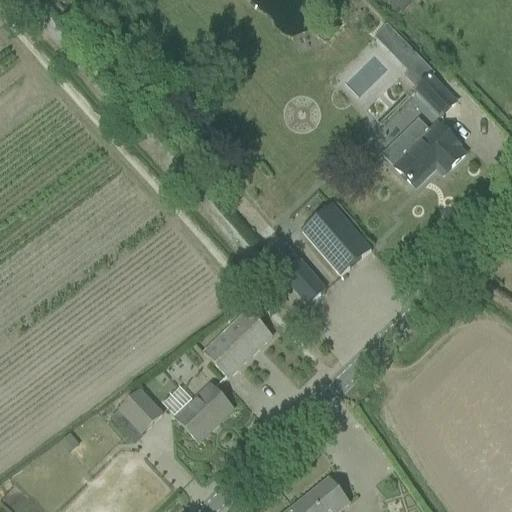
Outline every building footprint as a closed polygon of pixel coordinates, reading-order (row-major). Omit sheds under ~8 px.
[(386,28),(374,40),(397,64),(408,75),(420,63),(409,51),(386,28)] [(408,75),(403,79),(415,91),(427,79),(428,80),(429,81),(434,77),(420,63),(408,75)] [(415,91),(413,93),(440,120),(454,106),(429,81),(428,80),(427,79),(415,91)] [(418,124),(382,158),(395,171),(401,178),(415,192),(436,172),(442,179),(451,171),(464,158),(457,151),(458,150),(444,136),(439,130),(431,137),(418,124)] [(272,176),(262,165),(253,175),(249,171),(243,178),(256,191),(272,176)] [(302,236),(327,265),(340,281),(370,254),(332,210),(302,236)] [(267,264),(306,309),(325,293),(286,248),(267,264)] [(228,383),(271,341),(246,315),(203,357),(228,383)] [(177,425),(184,433),(198,447),(211,435),(210,433),(216,427),(218,429),(232,415),(218,400),(211,392),(196,407),(180,390),(163,408),(177,425)] [(139,394),(118,414),(140,438),(162,419),(139,394)] [(69,438),(59,447),(68,457),(78,448),(69,438)] [(293,511),(343,511),(348,509),(341,500),(328,484),(293,511)]
